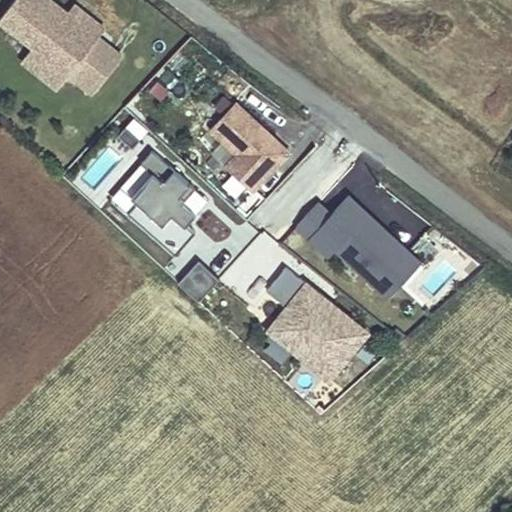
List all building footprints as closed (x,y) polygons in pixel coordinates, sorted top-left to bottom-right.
[(123,56),(99,37),(68,12),(52,0),(15,0),(0,19),(94,94),(123,56)] [(74,4),(68,12),(99,37),(106,29),(74,4)] [(58,88),(69,74),(34,46),(23,60),(58,88)] [(269,138),(272,135),(236,101),(212,128),(238,153),(226,166),(253,191),(290,151),(278,140),(275,143),(269,138)] [(141,139),(126,126),(119,135),(133,147),(141,139)] [(278,140),(272,135),(269,138),(275,143),(278,140)] [(197,213),(184,202),(196,188),(153,150),(142,162),(153,172),(132,196),(139,201),(129,212),(177,254),(196,232),(187,224),(197,213)] [(382,240),(380,238),(371,229),(378,222),(349,195),(332,214),(319,202),(297,225),(330,256),(336,249),(378,288),(410,252),(389,232),(382,240)] [(389,232),(378,222),(371,229),(382,240),(389,232)] [(389,298),(421,263),(410,252),(378,288),(389,298)] [(199,262),(181,284),(200,300),(219,279),(199,262)] [(286,266),(267,290),(288,306),(278,318),(310,344),(307,348),(337,372),(364,337),(341,318),(345,313),(332,303),(328,308),(304,288),(308,283),(286,266)] [(332,303),(308,283),(304,288),(328,308),(332,303)] [(369,332),(345,313),(341,318),(364,337),(369,332)] [(310,344),(278,318),(269,330),(331,379),(337,372),(307,348),(310,344)]
